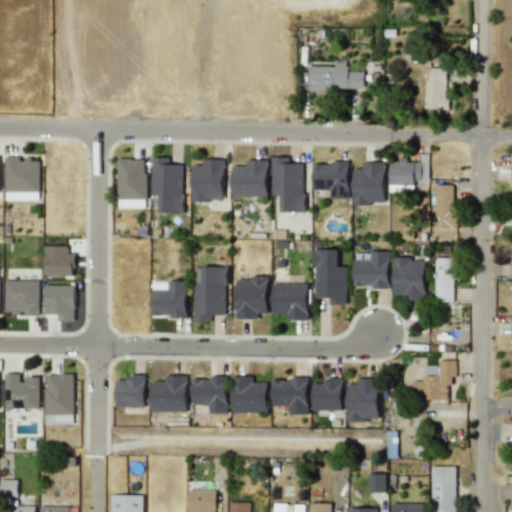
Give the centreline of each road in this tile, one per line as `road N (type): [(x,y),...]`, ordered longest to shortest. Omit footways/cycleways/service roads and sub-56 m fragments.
road 1 (residential): [(0,130),(511,136)]
road 2 (residential): [(481,511),(485,0)]
road 3 (residential): [(372,336),(353,349),(95,348)]
road 4 (residential): [(97,133),(95,348)]
